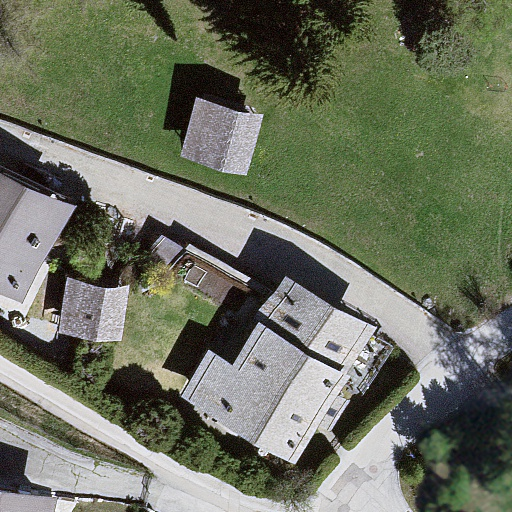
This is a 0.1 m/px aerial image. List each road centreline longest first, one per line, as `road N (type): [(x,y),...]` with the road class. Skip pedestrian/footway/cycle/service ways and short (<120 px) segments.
road 1 (residential): [(296,511),(189,488),(0,374)]
road 2 (residential): [(319,511),(445,367),(511,327)]
